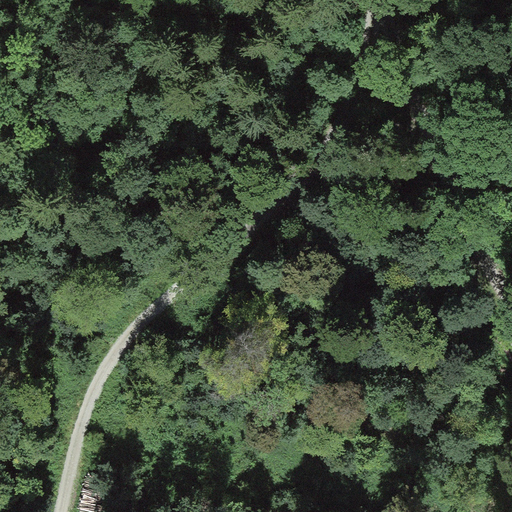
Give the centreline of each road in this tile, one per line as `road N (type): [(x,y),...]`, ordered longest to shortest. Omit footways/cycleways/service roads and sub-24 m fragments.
road 1 (track): [(384,0),(386,19),(340,139),(114,356),(78,447),(65,511)]
road 2 (track): [(511,317),(493,291),(386,19)]
